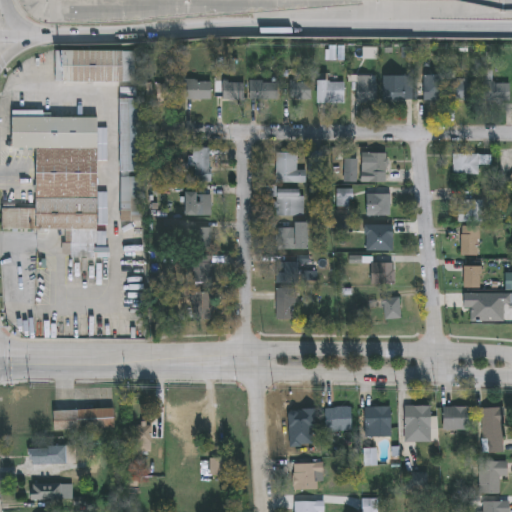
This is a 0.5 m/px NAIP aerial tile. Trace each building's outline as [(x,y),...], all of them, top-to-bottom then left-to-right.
[(136,53),(136,85),(56,85),(56,53),(136,53)] [(446,102),(425,102),(425,77),(446,77),(446,102)] [(176,78),(179,103),(159,105),(157,87),(167,85),(166,80),(176,78)] [(359,103),(359,78),(378,78),(379,103),(359,103)] [(385,102),(385,78),(406,78),(406,102),(385,102)] [(469,81),(469,85),(480,85),(480,101),(458,101),(458,81),(469,81)] [(213,102),(186,101),(186,82),(213,83),(213,102)] [(252,101),(252,83),(279,83),(279,101),(252,101)] [(346,83),(346,105),(319,105),(319,83),(346,83)] [(312,101),(290,101),(290,84),(312,84),(312,101)] [(485,103),(485,84),(511,84),(511,103),(485,103)] [(246,85),(246,101),(224,101),(224,85),(246,85)] [(122,100),(142,100),(142,174),(122,174),(122,100)] [(69,231),(1,231),(1,207),(33,208),(34,151),(10,151),(10,116),(98,117),(97,244),(94,244),(94,256),(69,256),(69,231)] [(212,150),(212,183),(194,183),(194,150),(212,150)] [(323,181),(311,181),(311,154),(323,154),(323,181)] [(298,155),(298,172),(307,172),(307,185),(278,185),(278,155),(298,155)] [(388,184),(363,184),(363,155),(388,155),(388,184)] [(455,177),(455,157),(493,157),(493,167),(481,167),(481,177),(455,177)] [(358,183),(347,183),(347,161),(358,161),(358,183)] [(122,223),(122,179),(142,179),(142,223),(122,223)] [(306,191),(306,218),(277,218),(277,191),(306,191)] [(460,224),(460,194),(474,194),(474,202),(484,202),(484,224),(460,224)] [(213,218),(188,218),(188,195),(213,195),(213,218)] [(392,218),(369,218),(369,195),(392,195),(392,218)] [(311,251),(277,251),(277,230),(296,230),(296,225),(311,225),(311,251)] [(480,228),(480,257),(463,257),(463,228),(480,228)] [(213,229),(213,251),(189,251),(189,229),(213,229)] [(395,253),(376,253),(376,233),(395,233),(395,253)] [(193,286),(193,258),(213,258),(213,286),(193,286)] [(278,264),(302,264),(302,286),(278,286),(278,264)] [(373,286),(373,265),(395,265),(395,286),(373,286)] [(466,289),(466,269),(484,269),(484,289),(466,289)] [(297,322),(277,322),(277,290),(297,290),(297,322)] [(194,295),(211,293),(214,321),(198,323),(194,295)] [(502,294),(511,294),(511,312),(502,312),(502,294)] [(386,320),(385,300),(402,299),(403,320),(386,320)] [(485,300),(485,320),(468,320),(468,300),(485,300)] [(366,438),(366,408),(393,408),(393,438),(366,438)] [(406,443),(406,408),(432,408),(432,443),(406,443)] [(471,408),(471,432),(446,432),(446,408),(471,408)] [(327,433),(327,409),(353,409),(353,433),(327,433)] [(504,455),(484,455),(484,410),(504,410),(504,455)] [(117,431),(55,432),(54,412),(116,411),(117,431)] [(139,444),(139,427),(153,427),(153,444),(139,444)] [(25,447),(68,447),(68,467),(25,467),(25,447)] [(224,476),(211,476),(211,461),(224,461),(224,476)] [(480,495),(480,463),(509,463),(509,478),(501,478),(501,495),(480,495)] [(325,492),(295,492),(295,465),(325,465),(325,492)] [(428,474),(428,492),(407,492),(407,474),(428,474)] [(62,486),(62,502),(32,502),(32,486),(62,486)] [(323,511),(295,511),(295,503),(323,503),(323,511)] [(484,511),(484,503),(510,503),(510,511),(484,511)]
